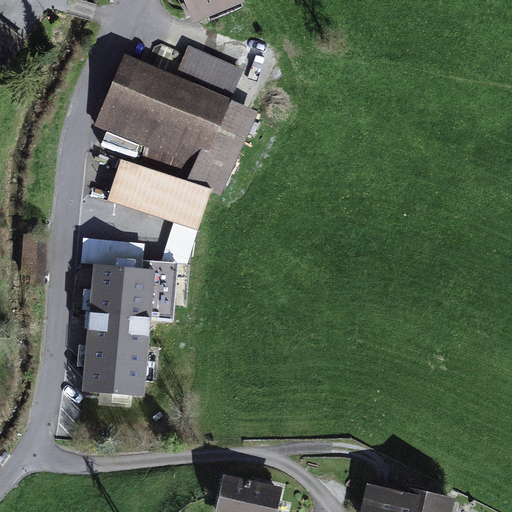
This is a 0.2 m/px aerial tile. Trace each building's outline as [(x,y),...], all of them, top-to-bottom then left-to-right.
[(185,0),(193,17),(234,0),(185,0)] [(0,19),(0,61),(2,63),(22,36),(0,19)] [(179,73),(135,55),(104,129),(229,181),(260,107),(236,97),(246,74),(189,50),(179,73)] [(120,162),(108,201),(198,228),(209,188),(120,162)] [(84,389),(148,396),(161,273),(186,276),(190,240),(138,234),(134,271),(98,267),(84,389)] [(46,282),(47,239),(25,239),(24,282),(46,282)] [(227,477),(219,511),(281,511),(287,490),(227,477)] [(453,511),(457,493),(409,484),(407,493),(376,487),(371,511),(453,511)]
